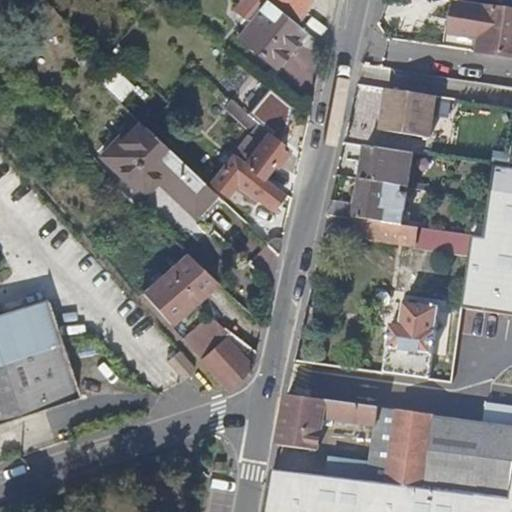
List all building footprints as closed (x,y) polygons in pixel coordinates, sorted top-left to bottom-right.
[(305,35),(292,24),(280,14),(262,0),(235,0),(236,1),(231,9),(245,21),(231,36),(275,72),(305,35)] [(262,0),(280,14),(292,24),(311,0),(262,0)] [(511,6),(473,0),(454,0),(447,42),(511,53),(511,6)] [(436,93),(386,86),(380,129),(429,136),(436,93)] [(277,118),(289,105),(272,91),(261,104),(277,118)] [(244,117),(254,126),(262,134),(247,155),(264,171),(271,161),(273,163),(282,154),(267,141),(271,137),(266,133),(272,126),(253,108),(244,117)] [(190,208),(211,188),(155,130),(148,123),(140,115),(103,151),(141,191),(158,176),(190,208)] [(272,208),(285,192),(264,171),(247,155),(262,134),(254,126),(220,170),(213,180),(228,194),(236,183),(248,195),(253,190),(272,208)] [(365,145),(359,178),(407,185),(412,152),(365,145)] [(511,168),(495,166),(485,238),(472,237),(463,306),(511,313),(511,168)] [(331,199),(327,214),(353,219),(402,226),(407,185),(359,178),(355,203),(331,199)] [(165,214),(187,230),(195,220),(172,204),(165,214)] [(327,214),(322,237),(350,241),(353,219),(327,214)] [(353,219),(350,241),(401,249),(415,251),(436,254),(467,258),(471,235),(468,234),(402,226),(353,219)] [(408,299),(427,301),(436,254),(415,251),(408,299)] [(167,324),(216,282),(199,266),(188,254),(139,293),(167,324)] [(390,324),(382,372),(429,379),(439,304),(427,301),(408,299),(403,326),(390,324)] [(47,300),(26,307),(58,406),(79,399),(47,300)] [(0,424),(58,406),(26,307),(0,315),(0,424)] [(251,366),(253,355),(219,326),(193,353),(227,392),(251,366)] [(195,368),(178,349),(167,359),(183,378),(195,368)] [(413,381),(412,397),(441,399),(442,384),(413,381)] [(289,395),(279,449),(302,453),(316,455),(322,422),(375,430),(376,421),(378,408),(328,400),(289,395)] [(397,410),(378,408),(376,421),(395,424),(397,410)] [(395,424),(386,482),(422,487),(432,415),(397,410),(395,424)] [(511,426),(432,415),(422,487),(507,497),(511,462),(511,426)] [(272,470),(264,511),(511,511),(511,475),(508,498),(272,470)]
